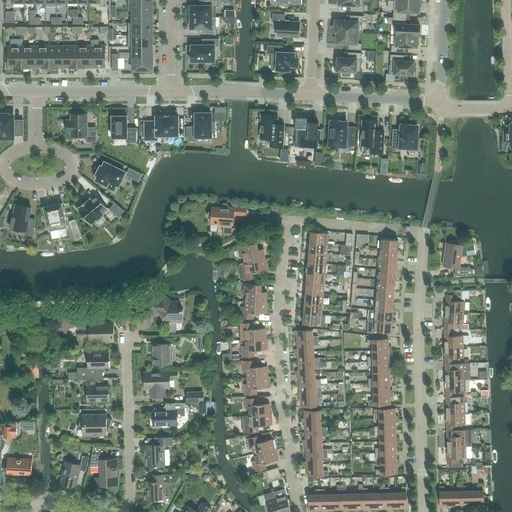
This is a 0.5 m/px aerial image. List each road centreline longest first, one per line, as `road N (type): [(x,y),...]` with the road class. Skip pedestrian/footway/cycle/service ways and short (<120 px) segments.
road 1 (residential): [(302,511),(280,320),(289,219),(424,233)]
road 2 (residential): [(424,511),(424,233)]
road 3 (residential): [(127,511),(127,330)]
road 4 (residential): [(37,146),(6,164),(24,184),(67,176),(70,159),(51,147)]
road 5 (residential): [(311,94),(170,89)]
road 6 (residential): [(170,89),(36,91)]
road 7 (residential): [(440,106),(311,94)]
